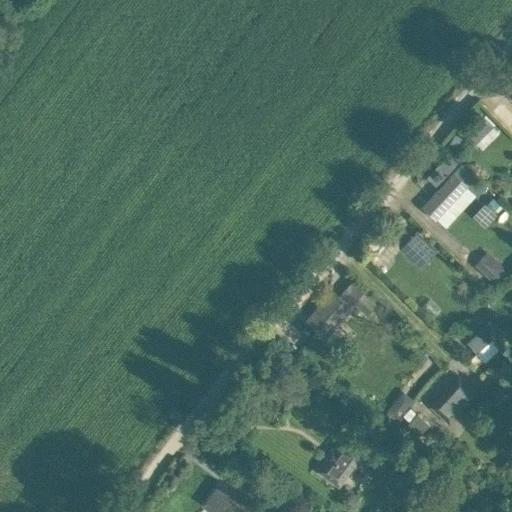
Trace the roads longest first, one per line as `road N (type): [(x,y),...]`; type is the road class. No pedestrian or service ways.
road 1 (track): [(119,511),(511,33)]
road 2 (track): [(321,258),(451,360)]
